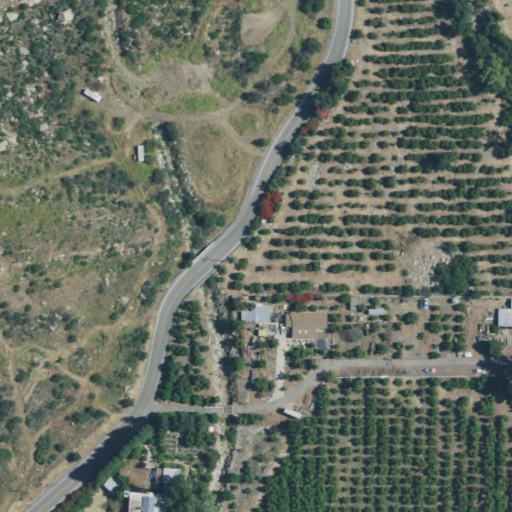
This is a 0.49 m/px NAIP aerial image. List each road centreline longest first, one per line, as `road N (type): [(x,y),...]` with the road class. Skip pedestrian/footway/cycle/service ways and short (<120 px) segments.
road 1 (residential): [(39,511),(142,406),(167,313),(187,279)]
road 2 (residential): [(221,247),(244,225),(335,64),(348,0)]
